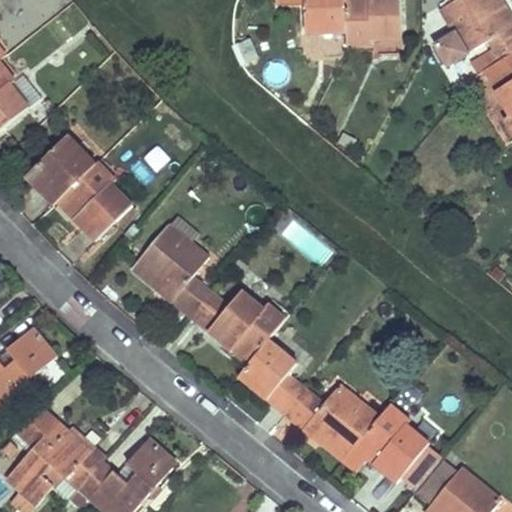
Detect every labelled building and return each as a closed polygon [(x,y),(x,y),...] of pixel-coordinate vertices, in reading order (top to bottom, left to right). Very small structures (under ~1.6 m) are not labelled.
[(348,33),(346,0),(307,0),(307,3),(308,35),(348,33)] [(403,37),(402,0),(346,0),(348,33),(348,45),(374,44),(374,38),(403,37)] [(511,26),(502,10),(508,6),(504,0),(460,0),(449,7),(461,28),(463,31),(457,34),(456,34),(469,56),(491,43),(494,50),(486,55),(494,67),(502,62),(511,55),(511,26)] [(511,12),(509,7),(508,6),(502,10),(511,26),(511,12)] [(461,28),(449,7),(442,11),(456,34),(457,34),(463,31),(461,28)] [(9,56),(0,44),(0,55),(4,60),(9,56)] [(508,73),(511,70),(511,55),(502,62),(508,73)] [(0,132),(33,107),(15,85),(18,82),(2,62),(0,62),(0,132)] [(511,83),(499,92),(511,115),(511,117),(506,120),(511,130),(511,83)] [(99,166),(70,137),(33,174),(34,173),(36,176),(42,182),(44,184),(46,183),(51,178),(56,182),(57,183),(44,195),(56,207),(60,203),(66,197),(99,166)] [(155,149),(146,162),(161,172),(170,159),(155,149)] [(133,204),(114,184),(118,180),(102,163),(99,166),(66,197),(67,198),(81,213),(82,214),(76,220),(98,241),(118,221),(133,204)] [(44,184),(42,182),(36,176),(34,173),(33,174),(29,177),(28,177),(44,194),(44,195),(57,183),(56,182),(51,178),(46,183),(44,184)] [(81,213),(67,198),(66,197),(60,203),(76,220),(82,214),(81,213)] [(139,209),(133,204),(118,221),(119,221),(123,225),(139,209)] [(197,278),(213,258),(194,242),(200,235),(179,218),(135,271),(160,290),(165,284),(181,297),(197,278)] [(183,308),(203,284),(197,278),(181,297),(165,284),(160,290),(183,309),(183,308)] [(194,318),(215,292),(203,284),(183,308),(183,309),(194,318)] [(206,327),(225,303),(227,302),(215,292),(194,318),(206,327)] [(273,341),(291,319),(272,304),(267,311),(245,293),(233,307),(211,332),(235,352),(239,348),(240,348),(256,360),(257,361),(273,341)] [(211,332),(233,307),(227,302),(225,303),(206,327),(211,332)] [(0,407),(58,357),(35,330),(11,349),(19,360),(7,370),(0,361),(0,407)] [(275,395),(289,377),(290,376),(301,363),(273,341),(257,361),(254,364),(252,366),(242,379),(259,393),(263,389),(264,387),(275,395)] [(256,360),(240,348),(239,348),(235,352),(252,366),(254,364),(257,361),(256,360)] [(278,407),(298,383),(290,376),(289,377),(275,395),(264,387),(263,389),(259,393),(277,407),(278,407)] [(289,416),(309,391),(298,383),(278,407),(289,416)] [(363,444),(380,424),(358,407),(362,403),(363,402),(343,387),(327,406),(309,391),(289,416),(301,426),(302,425),(306,420),(329,439),(326,445),(325,446),(347,464),(358,451),(359,450),(363,444)] [(384,419),(363,402),(362,403),(358,407),(380,424),(380,423),(384,419)] [(433,444),(410,427),(414,422),(394,406),(384,419),(380,423),(380,424),(363,444),(365,446),(379,458),(381,459),(377,464),(377,465),(400,485),(405,480),(418,490),(445,457),(431,446),(433,444)] [(32,455),(59,424),(58,423),(44,409),(14,440),(15,440),(31,454),(32,455)] [(329,439),(306,420),(302,425),(301,426),(325,446),(326,445),(329,439)] [(74,499),(105,463),(70,433),(59,424),(32,455),(9,481),(21,491),(14,500),(26,511),(36,511),(58,487),(73,500),(74,499)] [(105,511),(137,511),(180,466),(150,441),(128,465),(139,474),(130,485),(120,476),(105,463),(74,499),(85,509),(93,501),(105,511)] [(379,458),(365,446),(363,444),(359,450),(358,451),(377,465),(377,464),(381,459),(379,458)] [(434,507),(461,473),(448,462),(421,496),(434,507)] [(484,485),(465,469),(461,473),(481,491),(482,490),(485,486),(484,485)] [(497,511),(505,502),(485,486),(482,490),(481,491),(461,473),(434,507),(429,511),(497,511)]
